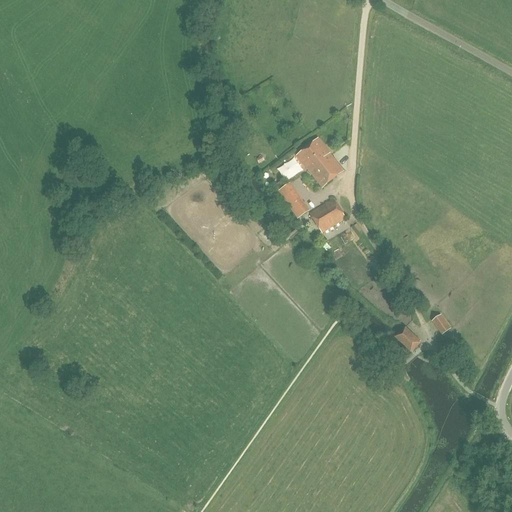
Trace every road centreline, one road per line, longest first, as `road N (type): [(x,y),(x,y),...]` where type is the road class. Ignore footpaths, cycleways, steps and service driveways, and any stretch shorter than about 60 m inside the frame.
road 1 (track): [(428,331),(353,207),(367,0)]
road 2 (unclassified): [(511,72),(381,0)]
